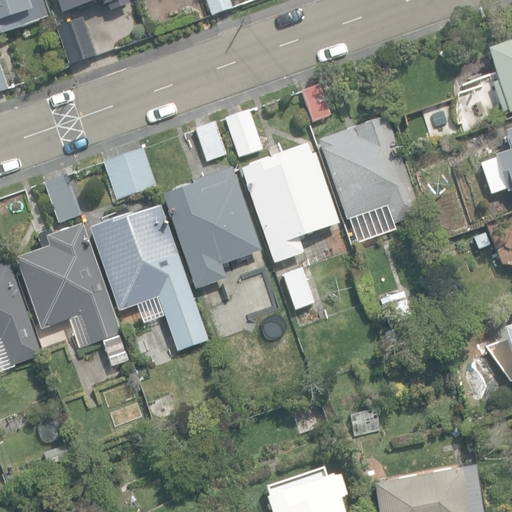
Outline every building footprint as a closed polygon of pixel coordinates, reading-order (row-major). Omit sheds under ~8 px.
[(0,0),(0,35),(22,28),(21,28),(47,19),(40,0),(0,0)] [(55,0),(61,14),(74,9),(78,11),(94,6),(96,1),(98,0),(100,0),(102,5),(108,3),(109,9),(125,3),(123,0),(55,0)] [(204,0),(211,18),(232,9),(228,0),(204,0)] [(57,34),(69,67),(88,60),(87,57),(107,50),(96,20),(57,34)] [(507,115),(511,112),(511,42),(485,52),(494,77),(489,79),(501,112),(506,111),(507,115)] [(301,91),(311,122),(329,116),(318,85),(301,91)] [(224,118),(237,158),(261,150),(248,111),(224,118)] [(389,218),(392,225),(421,214),(389,128),(385,116),(317,141),(346,221),(385,206),(389,218)] [(193,129),(204,162),(227,154),(216,121),(193,129)] [(511,191),(511,192),(511,130),(504,133),(510,150),(493,156),(494,160),(480,165),(491,194),(504,189),(506,193),(511,191)] [(240,170),(273,264),(302,254),(297,239),(338,224),(313,155),(309,156),(304,145),(269,157),(270,160),(267,161),(266,158),(246,165),(246,168),(240,170)] [(102,164),(116,202),(154,187),(140,150),(102,164)] [(161,196),(195,291),(226,280),(221,266),(260,252),(231,168),(191,182),(192,185),(189,186),(188,186),(187,186),(186,186),(185,186),(184,186),(183,186),(182,186),(181,186),(180,186),(179,186),(178,187),(177,187),(176,187),(176,188),(175,188),(174,188),(174,189),(173,189),(173,190),(172,190),(171,191),(170,192),(170,193),(169,193),(161,196)] [(44,182),(59,223),(80,215),(65,175),(44,182)] [(88,228),(117,313),(157,300),(161,312),(193,301),(160,205),(128,216),(126,210),(113,215),(114,219),(88,228)] [(79,316),(84,331),(116,319),(81,224),(45,238),(45,239),(38,242),(40,250),(15,259),(40,330),(79,316)] [(476,244),(478,249),(489,245),(487,240),(476,244)] [(378,250),(359,257),(370,284),(388,277),(378,250)] [(455,277),(466,273),(461,257),(450,260),(455,277)] [(0,340),(10,367),(40,356),(7,262),(1,265),(0,263),(0,340)] [(281,275),(294,311),(312,305),(299,269),(281,275)] [(379,300),(383,313),(400,307),(395,295),(379,300)] [(206,311),(211,327),(226,322),(221,306),(206,311)] [(100,340),(108,359),(123,353),(115,334),(100,340)] [(146,400),(152,423),(176,416),(170,393),(146,400)] [(349,416),(354,439),(379,433),(374,410),(349,416)] [(373,485),(377,511),(480,511),(472,467),(389,482),(373,485)] [(341,511),(331,480),(325,471),(266,491),(265,499),(269,511),(341,511)]
